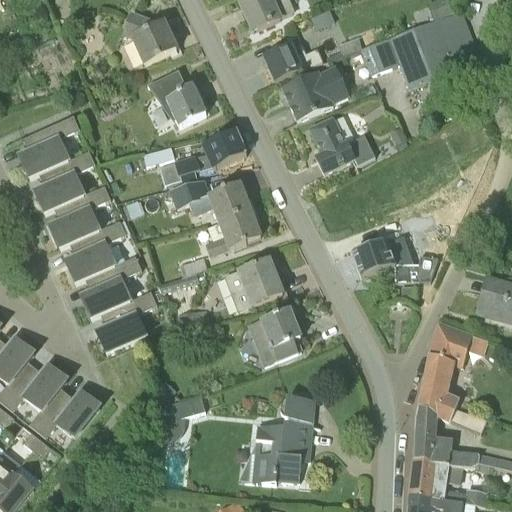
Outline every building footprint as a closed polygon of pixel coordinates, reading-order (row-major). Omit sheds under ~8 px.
[(293,18),(285,0),(261,0),(241,9),(248,24),(252,22),(257,35),(280,24),(280,23),(293,18)] [(446,0),(428,7),(434,23),(454,15),(448,0),(446,0)] [(461,16),(362,54),(372,80),(400,70),(409,94),(439,82),(441,87),(475,74),(469,60),(469,59),(476,56),(461,16)] [(150,33),(148,30),(149,26),(131,19),(124,39),(133,42),(145,69),(177,55),(164,27),(150,33)] [(344,60),(362,54),(358,42),(338,48),(344,60)] [(276,87),(302,75),(323,66),(317,54),(306,59),(300,46),(265,62),(276,87)] [(348,102),(335,73),(319,81),(318,79),(283,95),(298,127),(333,111),(333,109),(348,102)] [(186,94),(178,76),(151,90),(161,105),(166,103),(176,125),(179,132),(206,119),(193,90),(186,94)] [(69,167),(68,165),(59,144),(80,135),(74,121),(23,144),(29,156),(19,160),(30,184),(39,180),(69,167)] [(355,145),(344,122),(333,127),(332,126),(311,136),(324,160),(317,164),(324,179),(352,165),(356,172),(375,162),(365,140),(355,145)] [(407,145),(401,135),(391,140),(396,151),(407,145)] [(247,159),(236,136),(204,151),(207,159),(213,172),(214,174),(247,159)] [(172,164),(169,153),(143,160),(145,171),(171,164),(172,164)] [(89,156),(68,165),(69,167),(39,180),(44,191),(35,195),(45,219),(55,215),(84,202),(84,200),(74,179),(95,170),(89,156)] [(175,168),(160,172),(165,190),(181,185),(182,189),(198,184),(195,177),(199,176),(213,172),(207,159),(175,168)] [(204,186),(170,195),(178,214),(190,209),(194,221),(213,213),(219,228),(250,215),(240,189),(226,195),(226,194),(210,200),(204,186)] [(55,215),(60,226),(51,230),(61,254),(70,250),(100,237),(99,236),(90,214),(111,205),(105,191),(84,200),(84,202),(55,215)] [(140,215),(137,206),(123,211),(127,223),(133,221),(132,218),(140,215)] [(225,242),(206,249),(211,262),(229,254),(230,255),(247,248),(246,247),(261,241),(250,215),(219,228),(225,242)] [(76,289),(85,285),(115,272),(115,271),(105,249),(126,240),(120,226),(99,236),(100,237),(70,250),(75,261),(66,265),(76,289)] [(412,270),(402,240),(352,258),(362,284),(394,273),(395,288),(430,288),(438,263),(420,261),(418,270),(412,270)] [(131,308),(130,306),(121,285),(142,275),(136,261),(115,271),(115,272),(85,285),(91,296),(81,300),(92,325),(101,321),(131,308)] [(179,270),(182,281),(206,274),(203,263),(179,270)] [(238,316),(252,311),(283,299),(270,265),(242,276),(225,283),(238,316)] [(159,288),(161,297),(200,286),(197,277),(159,288)] [(478,316),(511,325),(511,289),(487,283),(478,316)] [(416,292),(402,292),(402,302),(416,302),(416,292)] [(159,294),(152,297),(156,306),(163,303),(159,294)] [(151,297),(130,306),(131,308),(101,321),(106,331),(97,336),(107,360),(146,343),(136,320),(157,311),(151,297)] [(200,330),(196,315),(178,320),(182,335),(200,330)] [(300,342),(290,316),(279,320),(278,319),(249,330),(265,370),(302,356),(297,344),(300,342)] [(473,340),(440,329),(430,361),(453,369),(463,372),(473,340)] [(0,382),(8,389),(9,390),(28,367),(34,359),(15,344),(8,353),(5,350),(5,349),(0,344),(0,382)] [(438,420),(450,426),(459,405),(446,401),(453,369),(430,361),(419,412),(438,420)] [(8,389),(0,398),(0,406),(13,416),(24,402),(33,409),(41,415),(42,416),(60,393),(61,393),(67,386),(57,378),(48,370),(41,379),(38,377),(39,375),(28,367),(9,390),(8,389)] [(165,386),(157,395),(168,404),(176,395),(165,386)] [(72,402),(61,393),(60,393),(42,416),(41,415),(29,430),(46,443),(57,428),(75,443),(100,412),(81,397),(74,406),(71,403),(72,402)] [(300,487),(300,454),(308,454),(310,452),(315,408),(307,398),(301,403),(287,402),(287,405),(283,407),(281,411),(280,415),(282,418),(285,421),(285,424),(289,425),(288,434),(258,431),(256,455),(259,460),(257,488),(277,490),(277,487),(300,487)] [(182,423),(205,416),(200,400),(162,411),(159,449),(162,449),(165,449),(167,449),(169,448),(172,447),(174,446),(176,444),(177,443),(178,442),(179,440),(181,438),(181,436),(182,433),(183,430),(183,428),(183,425),(182,423)] [(492,472),(494,472),(496,473),(499,463),(479,459),(479,460),(451,457),(452,444),(436,442),(438,420),(419,412),(416,426),(414,465),(448,470),(449,470),(454,470),(463,472),(470,473),(474,470),(477,469),(490,472),(490,471),(492,472)] [(0,421),(0,428),(6,434),(14,424),(5,416),(0,421)] [(32,438),(24,448),(33,456),(41,446),(32,438)] [(43,464),(51,453),(41,446),(33,456),(43,464)] [(0,459),(0,495),(14,479),(20,471),(20,470),(3,457),(0,459)] [(410,500),(444,505),(463,508),(465,508),(473,509),(486,511),(489,497),(466,494),(466,497),(446,494),(446,488),(449,470),(448,470),(414,465),(410,500)] [(492,472),(490,471),(490,472),(477,469),(474,470),(477,475),(489,478),(494,472),(492,472)] [(460,490),(463,472),(454,470),(449,470),(446,488),(460,490)] [(19,511),(33,495),(14,479),(0,495),(0,511),(19,511)] [(462,511),(463,508),(444,505),(410,500),(409,511),(462,511)]
